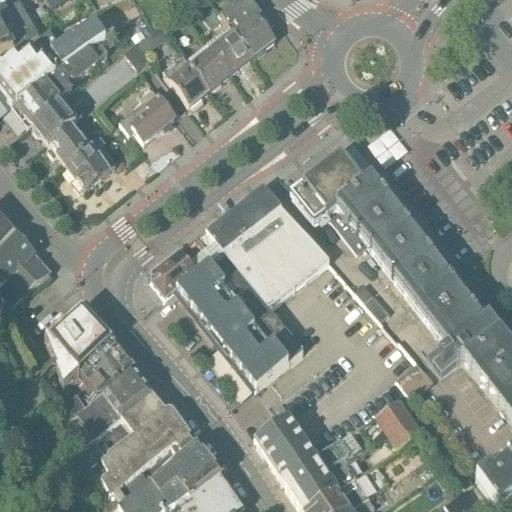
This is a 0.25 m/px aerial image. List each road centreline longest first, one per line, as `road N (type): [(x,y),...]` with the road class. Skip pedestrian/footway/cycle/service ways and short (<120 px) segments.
road 1 (secondary): [(126,327),(122,301),(134,268),(348,99)]
road 2 (secondary): [(330,74),(123,236),(100,277)]
road 3 (secondary): [(272,511),(195,401),(126,327)]
road 4 (residential): [(100,277),(65,262),(0,186)]
